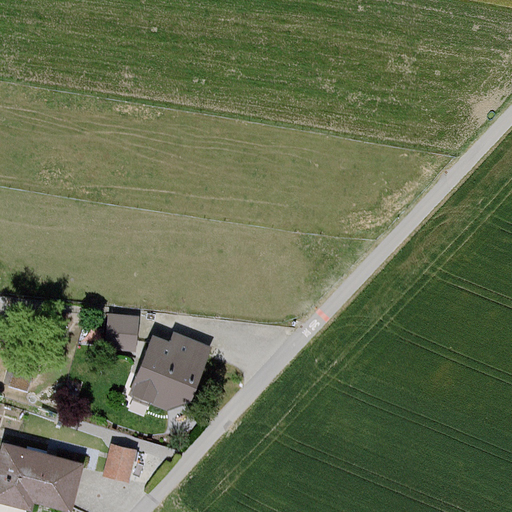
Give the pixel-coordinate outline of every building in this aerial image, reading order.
[(128,351),(131,317),(104,315),(101,348),(128,351)] [(162,340),(144,334),(121,394),(164,410),(173,385),(185,389),(202,345),(166,331),(162,340)] [(23,377),(8,373),(4,386),(19,390),(23,377)] [(61,511),(73,459),(0,442),(0,505),(23,511),(25,503),(61,511)] [(130,450),(106,444),(98,476),(121,483),(130,450)]
